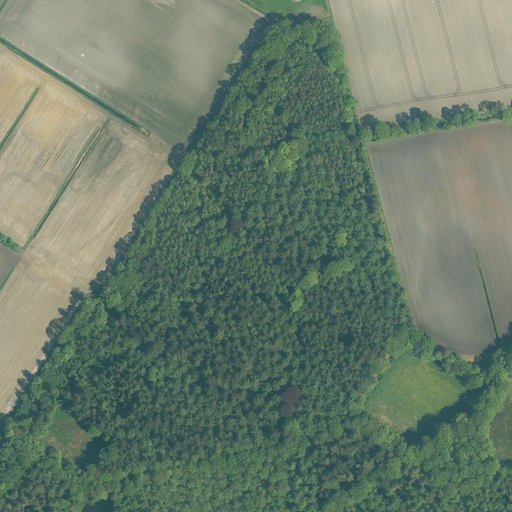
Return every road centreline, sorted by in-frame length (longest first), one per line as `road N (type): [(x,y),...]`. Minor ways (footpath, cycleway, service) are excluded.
road 1 (track): [(234,0),(269,28),(181,164)]
road 2 (track): [(181,164),(99,291),(86,296)]
